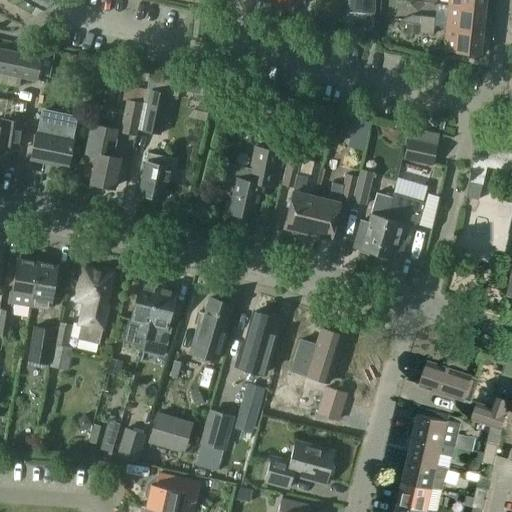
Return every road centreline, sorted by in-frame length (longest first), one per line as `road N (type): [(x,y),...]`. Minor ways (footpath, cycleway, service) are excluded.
road 1 (residential): [(408,305),(106,227),(0,208)]
road 2 (residential): [(473,106),(273,57),(245,42)]
road 3 (residential): [(356,511),(408,305)]
road 4 (residential): [(425,306),(473,106)]
road 5 (residential): [(245,42),(214,49),(63,13)]
